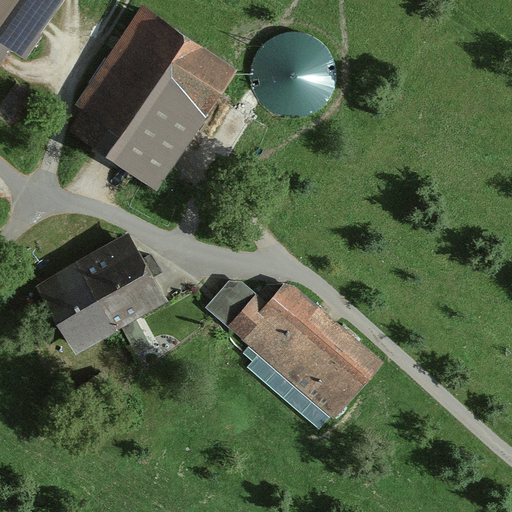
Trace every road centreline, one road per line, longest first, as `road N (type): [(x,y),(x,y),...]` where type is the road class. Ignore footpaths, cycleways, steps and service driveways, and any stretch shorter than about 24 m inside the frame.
road 1 (residential): [(0,162),(41,199),(188,248),(305,271),(511,455)]
road 2 (track): [(127,0),(79,78),(41,199)]
